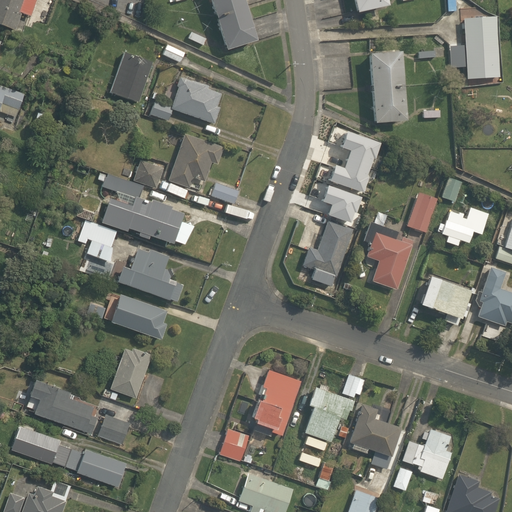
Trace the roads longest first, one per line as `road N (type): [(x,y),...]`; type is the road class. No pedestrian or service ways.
road 1 (residential): [(244,299),(301,130),(295,0)]
road 2 (residential): [(511,393),(244,299)]
road 3 (residential): [(165,511),(244,299)]
